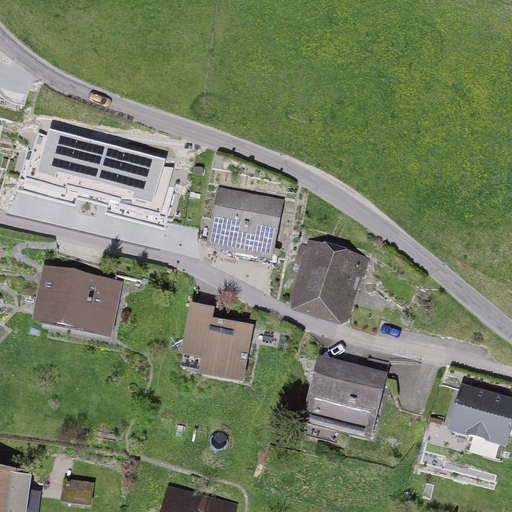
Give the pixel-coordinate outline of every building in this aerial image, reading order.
[(39,136),(29,176),(159,211),(169,171),(161,169),(163,161),(50,131),(48,138),(39,136)] [(233,250),(271,258),(282,203),(218,191),(209,242),(233,247),(233,250)] [(168,222),(184,225),(190,196),(173,193),(168,222)] [(190,196),(184,225),(200,228),(206,199),(190,196)] [(306,264),(295,303),(339,316),(357,256),(312,243),(310,249),(301,246),(296,261),(306,264)] [(50,275),(41,318),(106,331),(114,288),(50,275)] [(191,307),(183,348),(204,351),(200,373),(242,381),(252,329),(211,322),(213,311),(191,307)] [(303,419),(371,436),(386,377),(364,371),(363,376),(339,370),(340,366),(318,360),(303,419)] [(463,391),(452,433),(503,447),(511,416),(511,410),(483,403),(485,398),(463,391)] [(0,475),(0,511),(10,511),(15,478),(0,475)] [(66,482),(63,500),(88,504),(91,486),(66,482)] [(174,492),(169,511),(226,511),(228,506),(174,492)]
